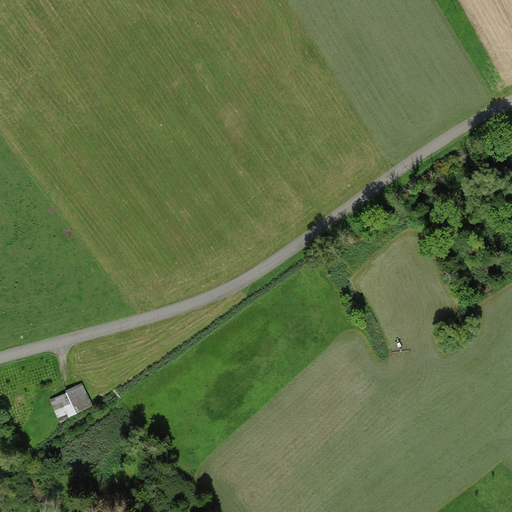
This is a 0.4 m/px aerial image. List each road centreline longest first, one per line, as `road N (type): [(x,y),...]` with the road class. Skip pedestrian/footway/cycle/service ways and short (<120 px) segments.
road 1 (unclassified): [(0,359),(204,299),(282,260),(326,227)]
road 2 (tertiary): [(326,227),(406,166),(511,103)]
